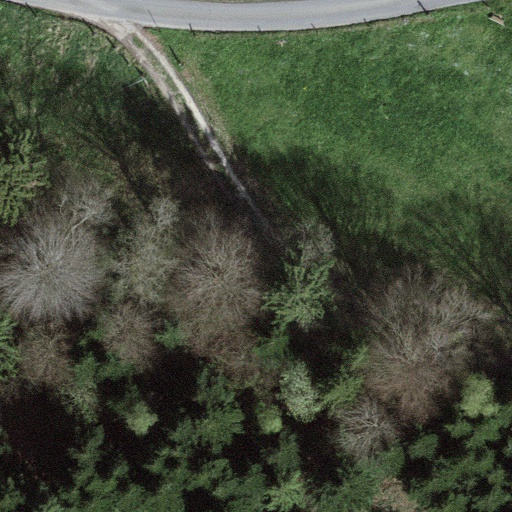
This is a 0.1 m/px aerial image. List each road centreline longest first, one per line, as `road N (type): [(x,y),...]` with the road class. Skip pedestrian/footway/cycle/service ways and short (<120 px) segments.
road 1 (track): [(511,363),(365,319),(273,238),(200,149),(113,5)]
road 2 (unclassified): [(375,0),(312,12),(86,0)]
